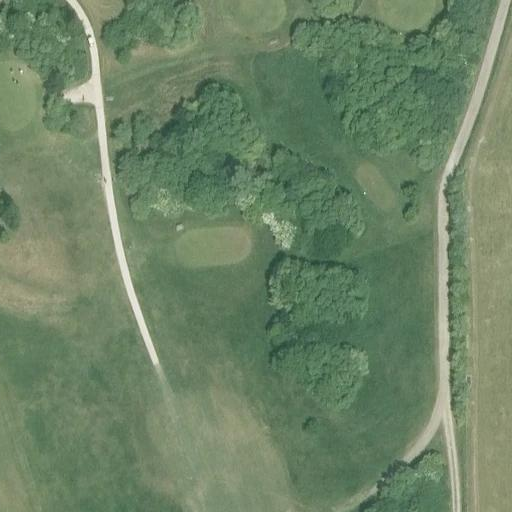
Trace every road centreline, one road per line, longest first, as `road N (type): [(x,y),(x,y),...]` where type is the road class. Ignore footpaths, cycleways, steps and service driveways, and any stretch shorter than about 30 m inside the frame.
road 1 (track): [(503,0),(442,197),(443,382),(454,511)]
road 2 (track): [(67,0),(87,29),(116,248),(153,361)]
road 3 (track): [(341,511),(415,452),(443,382)]
